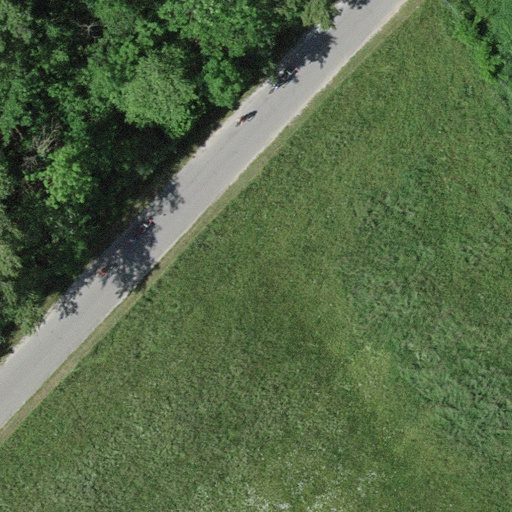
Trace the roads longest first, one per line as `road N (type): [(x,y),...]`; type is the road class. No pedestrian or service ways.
road 1 (residential): [(0,391),(376,0)]
road 2 (track): [(402,0),(511,133)]
